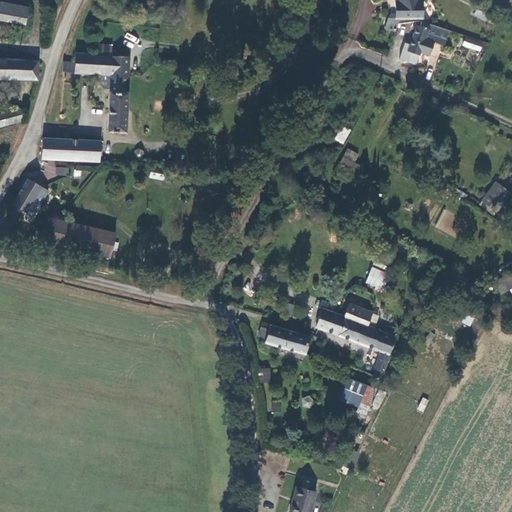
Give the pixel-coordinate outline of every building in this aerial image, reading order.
[(0,0),(0,19),(27,25),(30,6),(0,0)] [(422,0),(418,0),(398,0),(399,0),(397,0),(396,0),(394,18),(385,18),(382,27),(391,31),(395,31),(396,19),(422,19),(422,0)] [(476,10),(474,15),(485,21),(487,16),(476,10)] [(444,48),(448,32),(417,24),(407,57),(417,61),(420,53),(428,56),(432,45),(444,48)] [(462,47),(481,52),(483,42),(464,38),(462,47)] [(107,132),(128,134),(132,65),(132,58),(79,53),(78,63),(68,62),(67,73),(99,75),(100,83),(102,90),(109,90),(107,132)] [(40,60),(0,58),(0,78),(39,80),(40,60)] [(19,109),(0,114),(0,127),(0,128),(23,121),(19,109)] [(341,124),(334,137),(342,142),(350,129),(341,124)] [(43,157),(99,162),(100,142),(44,139),(43,157)] [(359,153),(348,148),(336,173),(355,183),(366,165),(356,160),(359,153)] [(137,150),(135,152),(135,156),(137,158),(141,157),(143,155),(143,151),(140,149),(137,150)] [(164,168),(151,167),(150,178),(163,180),(164,168)] [(45,176),(67,177),(68,169),(45,168),(45,176)] [(35,216),(50,190),(27,177),(11,202),(35,216)] [(507,194),(493,184),(483,198),(497,208),(507,194)] [(457,232),(452,230),(457,215),(443,210),(436,229),(455,235),(457,232)] [(116,233),(58,219),(52,245),(112,258),(116,233)] [(370,268),(366,286),(382,289),(386,271),(370,268)] [(511,272),(495,282),(500,294),(511,287),(511,272)] [(480,309),(456,299),(447,311),(472,326),(480,309)] [(375,368),(386,372),(391,353),(390,353),(396,335),(384,330),(384,329),(368,323),(373,310),(349,302),(343,316),(323,308),(316,327),(379,350),(375,368)] [(310,335),(270,324),(266,342),(271,345),(305,354),(310,335)] [(258,368),(258,382),(270,382),(270,368),(258,368)] [(353,376),(357,378),(361,376),(362,373),(361,369),(357,368),(354,369),(352,373),(353,376)] [(388,392),(351,378),(343,398),(360,407),(355,414),(368,419),(373,406),(381,409),(388,392)] [(301,405),(310,408),(313,399),(304,396),(301,405)] [(423,412),(428,400),(422,397),(417,410),(423,412)] [(310,511),(315,496),(296,491),(290,511),(310,511)]
